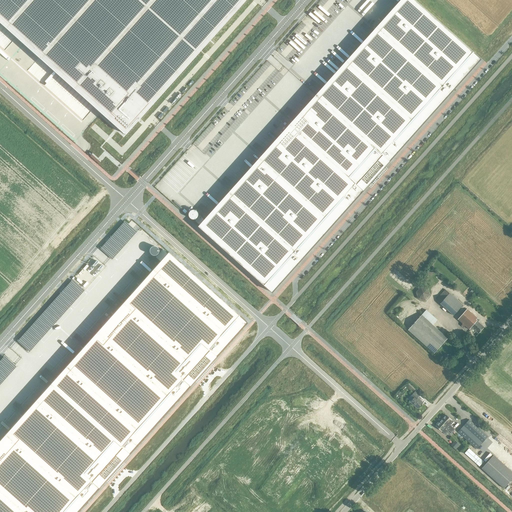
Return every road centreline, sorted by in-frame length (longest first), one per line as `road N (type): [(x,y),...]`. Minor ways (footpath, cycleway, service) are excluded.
road 1 (unclassified): [(511,38),(296,278),(295,297)]
road 2 (unclassified): [(290,346),(511,99)]
road 3 (unclassified): [(511,54),(295,297)]
road 4 (unclassified): [(127,199),(306,0)]
road 5 (unclassified): [(269,326),(103,511)]
road 6 (unclassified): [(143,511),(290,346)]
road 7 (unclassified): [(127,199),(0,342)]
road 8 (unclassified): [(269,326),(127,199)]
road 9 (unclassified): [(127,199),(0,86)]
road 10 (tertiary): [(402,447),(511,324)]
road 11 (unknown): [(178,143),(213,160),(298,72)]
